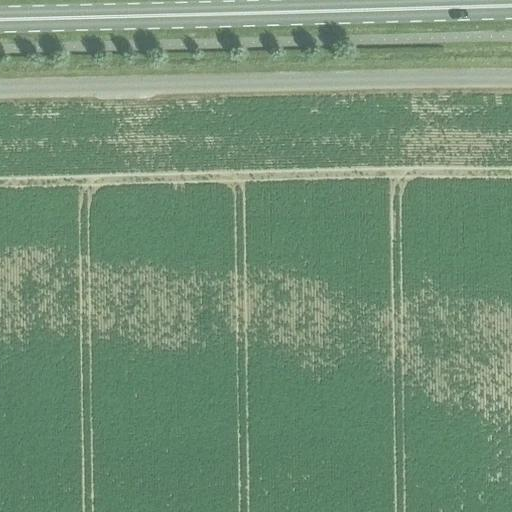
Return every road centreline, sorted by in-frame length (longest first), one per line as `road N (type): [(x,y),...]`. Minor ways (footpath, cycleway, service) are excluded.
road 1 (primary): [(0,18),(511,4)]
road 2 (unclassified): [(0,90),(511,78)]
